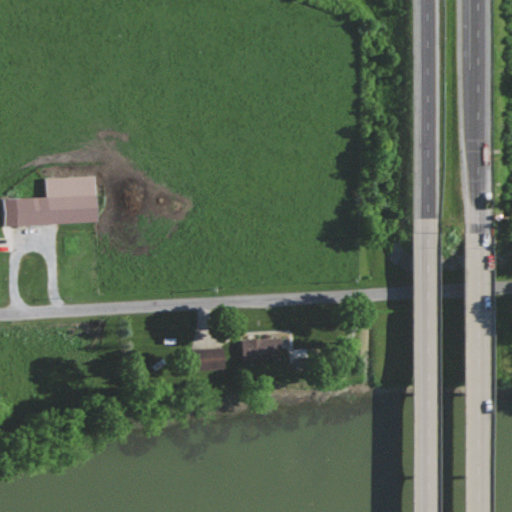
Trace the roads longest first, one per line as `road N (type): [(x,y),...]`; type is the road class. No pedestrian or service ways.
road 1 (residential): [(0,310),(511,283)]
road 2 (trunk): [(426,231),(426,511)]
road 3 (trunk): [(476,511),(476,232)]
road 4 (trunk): [(476,232),(477,0)]
road 5 (trunk): [(426,0),(426,231)]
